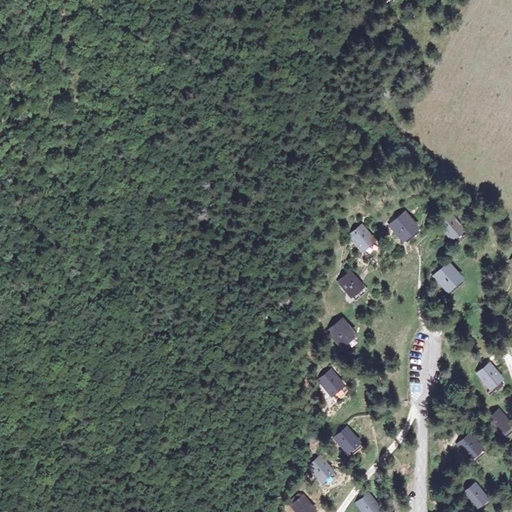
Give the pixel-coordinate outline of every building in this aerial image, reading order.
[(411,215),(400,224),(412,239),(422,231),(411,215)] [(458,217),(448,226),(459,240),(469,231),(458,217)] [(372,228),(362,237),(373,251),(383,243),(372,228)] [(460,265),(450,273),(461,287),(471,279),(460,265)] [(358,275),(348,283),(360,297),(370,289),(358,275)] [(347,322),(336,331),(349,346),(359,338),(347,322)] [(495,368),(485,375),(497,390),(506,383),(495,368)] [(334,373),(325,379),(338,394),(346,388),(334,373)] [(511,425),(504,414),(495,421),(507,436),(511,431),(511,425)] [(349,433),(340,441),(352,456),(361,448),(349,433)] [(469,433),(461,441),(471,455),(480,448),(469,433)] [(323,460),(313,467),(324,483),(334,475),(323,460)] [(366,481),(357,488),(369,502),(377,495),(366,481)] [(479,481),(464,490),(476,510),(491,502),(479,481)] [(315,511),(303,498),(295,505),(300,511),(315,511)]
